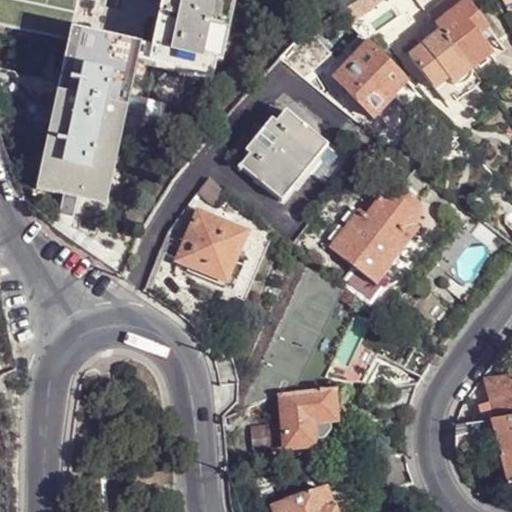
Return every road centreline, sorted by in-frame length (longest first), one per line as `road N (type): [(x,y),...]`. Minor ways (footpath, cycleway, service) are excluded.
road 1 (tertiary): [(76,339),(128,328),(169,354),(192,395),(205,491)]
road 2 (tertiary): [(461,511),(433,467),(433,414),(511,299)]
road 3 (tertiary): [(44,511),(51,382),(76,339)]
road 4 (residential): [(0,214),(76,339)]
